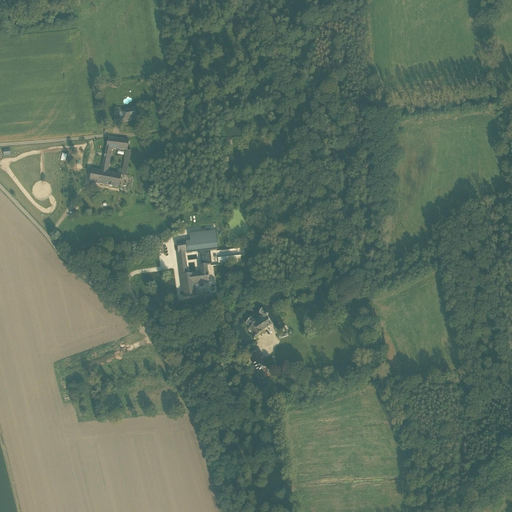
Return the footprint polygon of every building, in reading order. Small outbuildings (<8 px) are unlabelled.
[(135,107),(123,110),(124,118),(125,122),(138,119),(135,107)] [(108,138),(106,148),(112,149),(126,151),(127,150),(129,140),(108,138)] [(102,171),(108,173),(112,149),(106,148),(102,171)] [(126,151),(121,175),(126,176),(131,151),(127,150),(126,151)] [(92,170),(90,182),(119,188),(121,175),(108,173),(102,171),(92,170)] [(204,232),(205,232),(206,239),(207,251),(218,250),(216,231),(204,232)] [(205,232),(189,234),(190,241),(206,239),(205,232)] [(190,241),(185,242),(187,253),(207,251),(206,239),(190,241)] [(187,253),(185,242),(177,242),(179,264),(186,263),(185,258),(187,258),(187,253)] [(186,263),(179,264),(182,285),(194,284),(208,282),(207,265),(195,266),(195,274),(187,275),(186,267),(186,263)] [(182,285),(184,297),(196,295),(194,284),(182,285)] [(266,318),(268,316),(262,311),(259,314),(262,317),(260,318),(255,323),(254,322),(256,320),(254,318),(252,320),(251,319),(245,324),(250,328),(248,330),(254,336),(253,337),(254,339),(256,340),(257,338),(257,337),(262,332),(264,330),(271,326),(266,318)] [(249,355),(260,380),(266,378),(262,369),(268,367),(260,350),(249,355)] [(68,374),(90,367),(89,362),(67,369),(68,374)]
